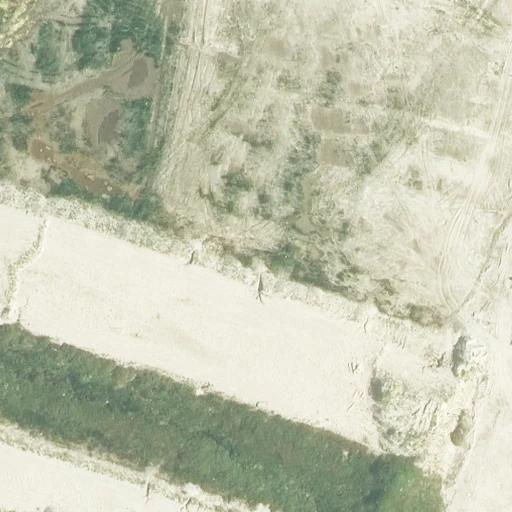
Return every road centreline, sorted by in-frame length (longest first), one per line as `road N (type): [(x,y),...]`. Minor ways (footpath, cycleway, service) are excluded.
road 1 (residential): [(472,467),(0,306)]
road 2 (residential): [(0,425),(251,511)]
